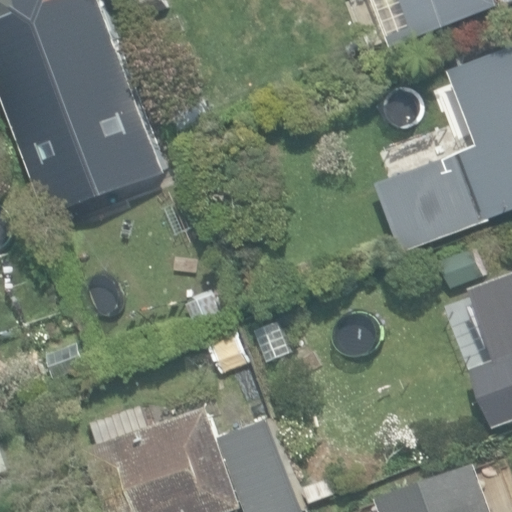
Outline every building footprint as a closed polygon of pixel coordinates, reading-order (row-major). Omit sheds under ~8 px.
[(0,0),(0,78),(51,216),(170,172),(105,0),(0,0)] [(136,0),(145,19),(180,3),(178,0),(136,0)] [(511,0),(403,0),(418,38),(511,1),(511,0)] [(383,180),(409,253),(511,215),(511,47),(457,68),(485,143),(383,180)] [(275,268),(283,293),(328,278),(320,253),(275,268)] [(481,366),(501,424),(511,419),(511,274),(478,286),(504,358),(481,366)] [(205,328),(230,318),(219,291),(194,301),(205,328)] [(47,354),(56,380),(92,367),(83,341),(47,354)] [(86,451),(108,511),(221,511),(248,502),(252,511),(316,511),(322,510),(286,413),(225,436),(213,404),(86,451)] [(0,473),(21,466),(12,441),(0,445),(0,473)] [(385,496),(390,511),(505,511),(487,460),(385,496)]
